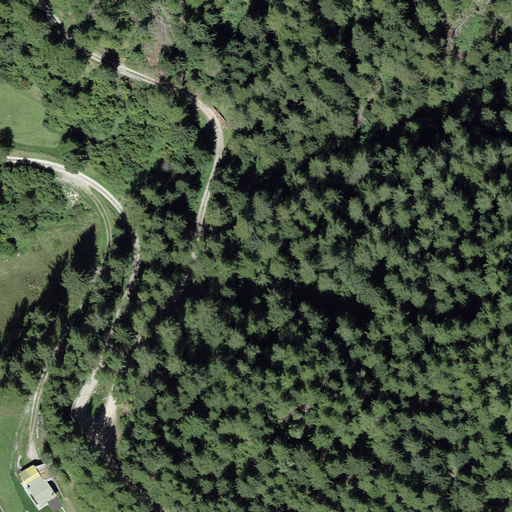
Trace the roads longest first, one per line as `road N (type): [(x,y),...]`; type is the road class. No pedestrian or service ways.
road 1 (track): [(40,0),(86,51),(196,99),(213,117),(217,162),(197,247),(124,367),(103,422),(88,428),(79,407),(123,333),(144,263),(127,215),(80,174),(0,159)]
road 2 (track): [(34,511),(13,476),(22,413),(106,269),(108,218),(80,174)]
